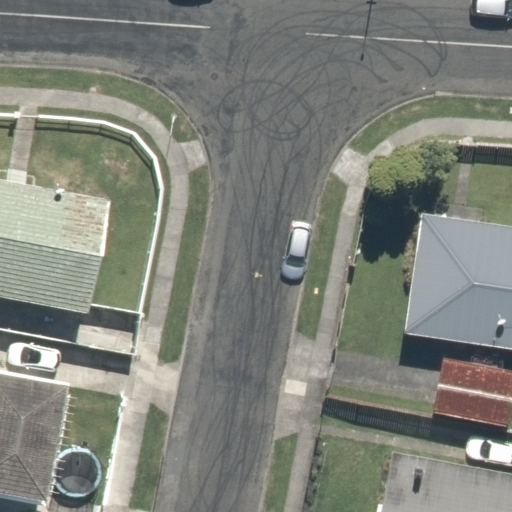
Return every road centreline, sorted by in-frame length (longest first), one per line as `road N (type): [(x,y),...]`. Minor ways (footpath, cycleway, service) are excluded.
road 1 (residential): [(194,511),(285,29)]
road 2 (residential): [(0,18),(285,29)]
road 3 (residential): [(285,29),(511,44)]
